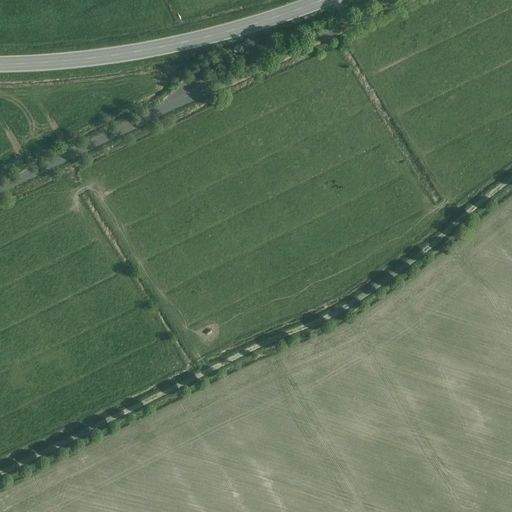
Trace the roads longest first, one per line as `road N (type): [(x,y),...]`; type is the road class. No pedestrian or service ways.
road 1 (track): [(0,476),(327,318),(427,252),(511,180)]
road 2 (secondary): [(0,64),(153,48),(324,0)]
road 3 (residential): [(0,190),(188,98)]
